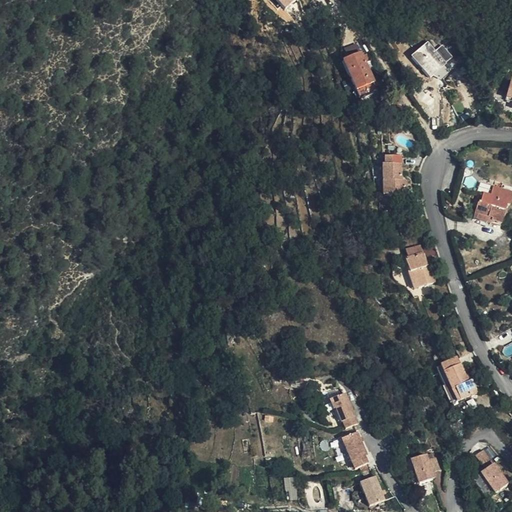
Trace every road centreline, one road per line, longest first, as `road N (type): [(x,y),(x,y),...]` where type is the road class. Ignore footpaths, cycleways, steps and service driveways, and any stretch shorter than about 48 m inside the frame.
road 1 (residential): [(511,137),(472,135),(444,146),(431,190),(470,322),(511,392)]
road 2 (unknown): [(444,146),(354,27)]
